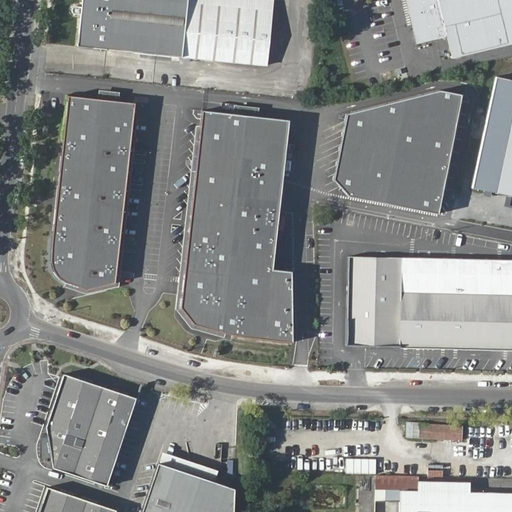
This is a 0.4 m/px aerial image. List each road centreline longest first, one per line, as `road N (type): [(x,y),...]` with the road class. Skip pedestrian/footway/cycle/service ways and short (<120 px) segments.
road 1 (residential): [(19,318),(231,385),(511,397)]
road 2 (residential): [(30,0),(0,285)]
